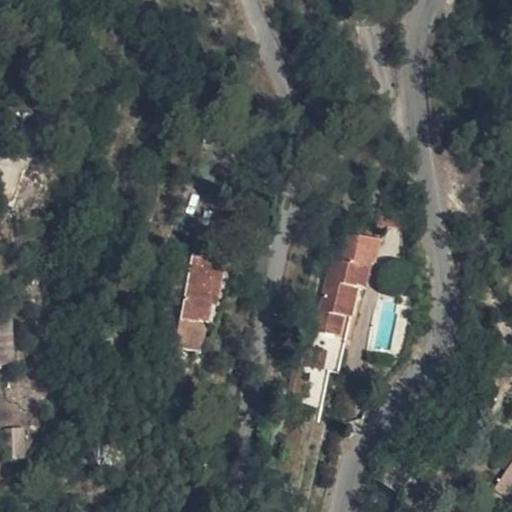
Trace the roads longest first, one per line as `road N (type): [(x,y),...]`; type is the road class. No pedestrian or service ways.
road 1 (tertiary): [(428,0),(411,66),(442,329),(368,434),(338,511)]
road 2 (unclassified): [(253,0),(300,136),(252,511)]
road 3 (track): [(35,0),(43,114),(0,159)]
